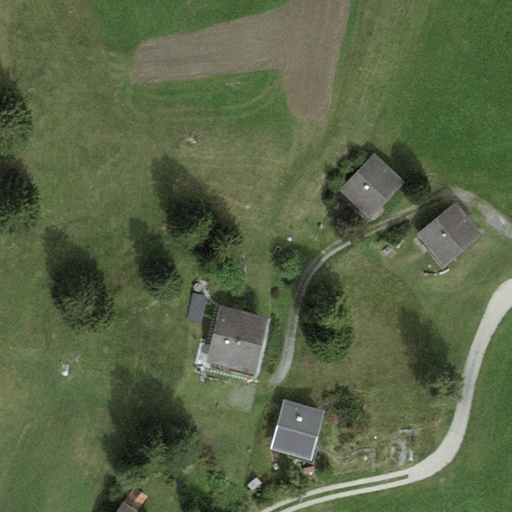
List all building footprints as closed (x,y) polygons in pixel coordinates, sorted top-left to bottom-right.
[(374,152),(339,188),(367,214),(401,178),(374,152)] [(456,201),(418,231),(442,261),(480,231),(456,201)] [(266,312),(216,304),(206,360),(256,368),(266,312)] [(323,410),(280,400),(270,447),(312,456),(323,410)] [(145,511),(124,497),(113,511),(145,511)]
